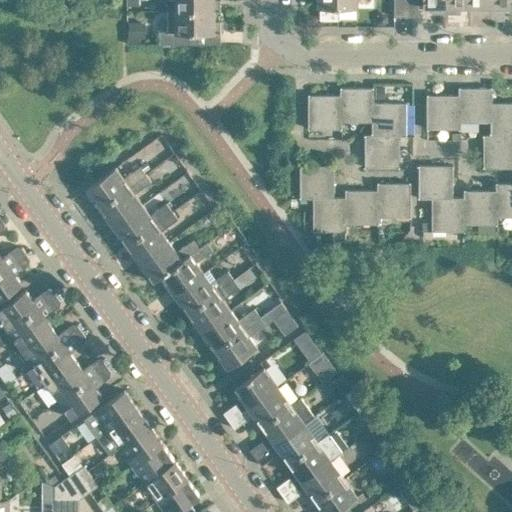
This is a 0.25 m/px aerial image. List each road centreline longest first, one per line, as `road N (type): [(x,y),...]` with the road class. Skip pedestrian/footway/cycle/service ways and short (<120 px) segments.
road 1 (tertiary): [(257,511),(0,154)]
road 2 (residential): [(268,0),(268,39),(277,50),(511,55)]
